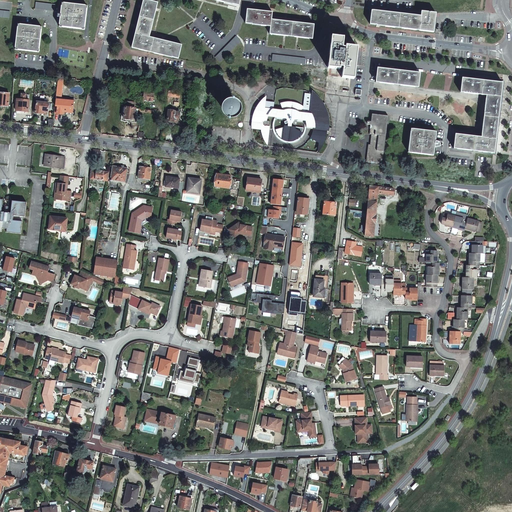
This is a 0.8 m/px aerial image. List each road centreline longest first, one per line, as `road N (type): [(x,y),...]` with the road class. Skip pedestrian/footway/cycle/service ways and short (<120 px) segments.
road 1 (secondary): [(376,511),(475,390),(496,333)]
road 2 (secondary): [(85,139),(297,167)]
road 3 (residential): [(104,55),(185,65),(242,89),(252,98),(249,139)]
road 4 (residential): [(330,452),(151,461)]
road 5 (residential): [(362,108),(434,116),(450,125),(452,150),(474,154)]
road 6 (residential): [(434,186),(425,223),(453,260),(442,309)]
road 7 (residential): [(373,35),(506,52)]
road 8 (residential): [(283,298),(297,167)]
road 9 (residential): [(267,511),(151,461)]
